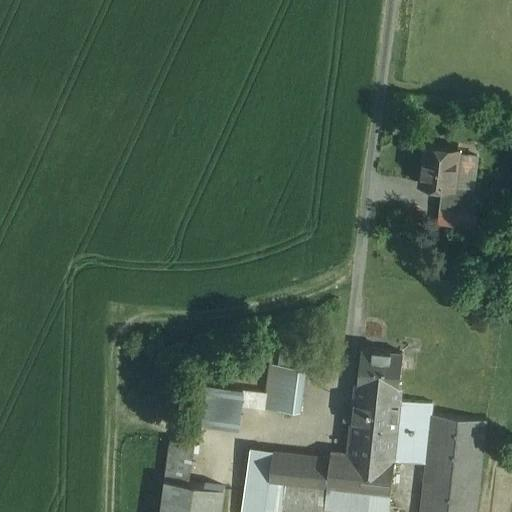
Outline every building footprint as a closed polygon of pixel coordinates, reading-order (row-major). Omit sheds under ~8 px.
[(458,149),(427,145),(422,182),(443,185),(454,186),(454,184),(458,149)] [(475,187),(454,184),(454,186),(443,185),(440,208),(471,212),(475,187)] [(403,351),(363,347),(358,400),(354,400),(349,451),(396,456),(402,399),(399,398),(403,351)] [(307,366),(272,362),(268,391),(268,392),(281,393),(279,408),(300,411),(307,366)] [(245,388),(195,382),(190,423),(239,427),(242,403),(245,388)] [(268,391),(245,388),(242,403),(267,406),(268,392),(268,391)] [(281,393),(268,392),(267,406),(279,408),(281,393)] [(434,401),(402,399),(396,456),(396,459),(427,462),(427,461),(433,413),(434,401)] [(477,511),(488,418),(433,413),(427,461),(427,462),(421,511),(477,511)] [(196,441),(172,438),(166,478),(190,481),(196,441)] [(274,450),(251,447),(247,476),(271,479),(274,450)] [(349,451),(332,449),(331,456),(274,450),(271,479),(287,481),(284,507),(326,511),(327,502),(340,503),(340,508),(373,511),(389,511),(396,459),(396,456),(349,451)] [(271,479),(247,476),(241,511),(283,511),(284,508),(284,507),(287,481),(271,479)] [(190,481),(166,478),(161,511),(222,511),(226,486),(190,481)]
